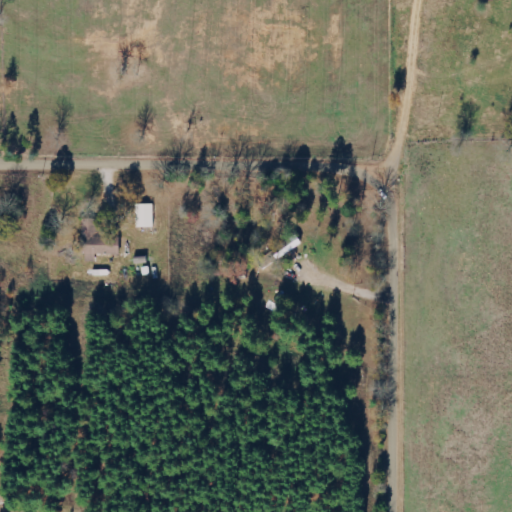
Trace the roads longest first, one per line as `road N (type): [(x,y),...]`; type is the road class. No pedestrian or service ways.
road 1 (residential): [(401,511),(402,231),(395,190),(362,173),(302,167),(0,166)]
road 2 (residential): [(391,188),(418,0)]
